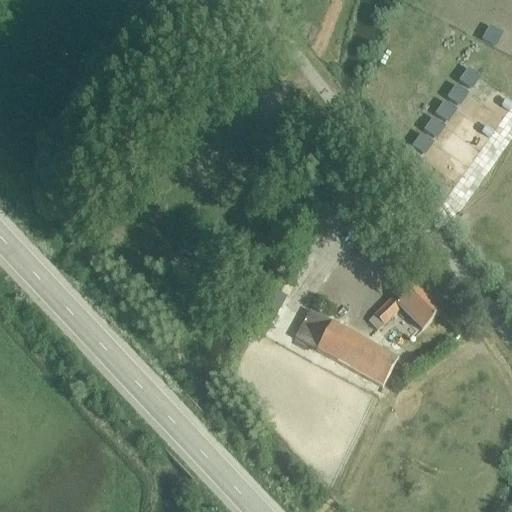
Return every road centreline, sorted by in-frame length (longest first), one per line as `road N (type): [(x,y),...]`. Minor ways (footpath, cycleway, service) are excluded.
road 1 (unclassified): [(254,0),(511,337)]
road 2 (tertiary): [(0,237),(259,511)]
